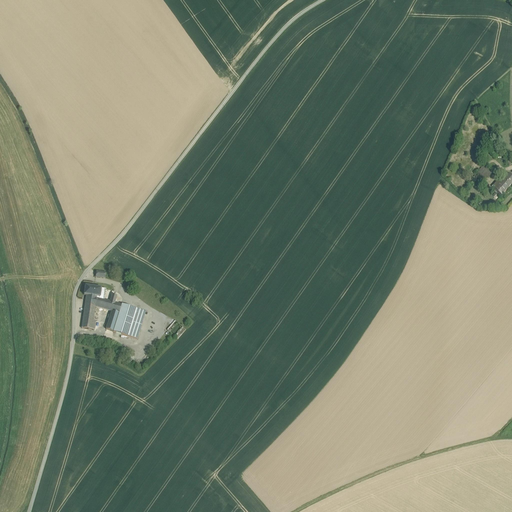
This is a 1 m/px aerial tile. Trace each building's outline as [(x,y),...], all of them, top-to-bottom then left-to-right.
[(493,173),(485,165),(477,174),(481,178),(485,182),(493,173)] [(511,184),(511,176),(510,174),(503,182),(509,188),(511,184)] [(503,182),(500,179),(492,188),(502,196),(509,188),(503,182)] [(105,289),(85,286),(84,296),(86,296),(85,306),(95,307),(111,312),(114,303),(110,302),(104,300),(105,289)] [(115,303),(114,303),(111,312),(106,330),(113,332),(122,305),(115,303)] [(146,312),(122,305),(113,332),(137,340),(146,312)] [(95,307),(85,306),(81,329),(94,330),(96,321),(93,321),(95,307)] [(183,328),(175,321),(167,330),(175,337),(183,328)] [(128,357),(122,361),(127,366),(132,361),(128,357)]
